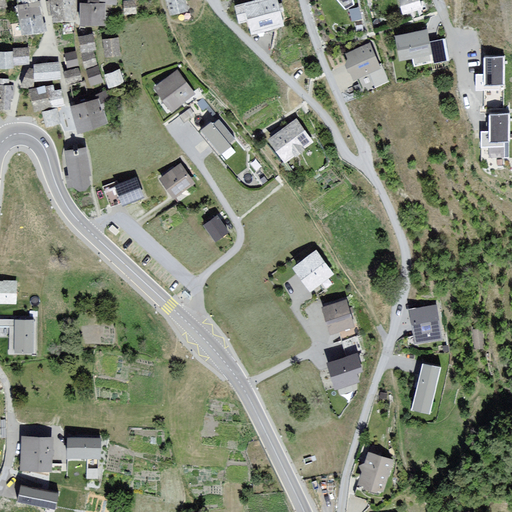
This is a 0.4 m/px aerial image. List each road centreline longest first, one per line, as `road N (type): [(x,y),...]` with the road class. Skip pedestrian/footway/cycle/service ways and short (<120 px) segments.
road 1 (residential): [(343,511),(359,431),(407,288),(407,252),(302,0)]
road 2 (tertiary): [(2,140),(25,133),(41,143),(68,208),(231,370),(305,511)]
road 3 (residential): [(438,0),(479,125)]
road 4 (residential): [(0,370),(12,419),(0,497)]
